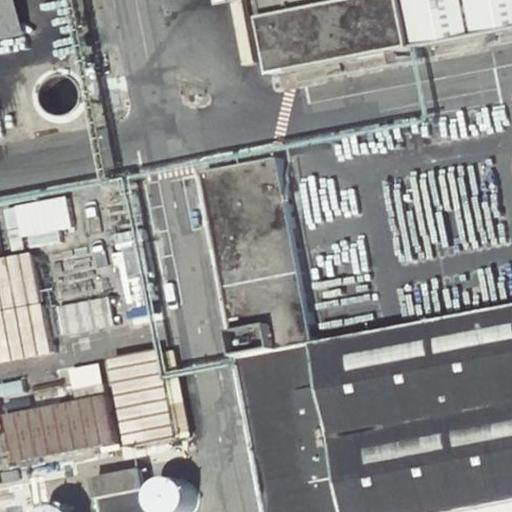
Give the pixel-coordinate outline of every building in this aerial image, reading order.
[(0,0),(0,48),(15,46),(5,0),(0,0)] [(287,82),(511,42),(511,0),(271,0),(272,0),(253,4),(267,86),(287,82)] [(1,96),(0,96),(0,136),(9,134),(1,96)] [(256,511),(458,511),(511,502),(511,278),(433,292),(438,320),(303,345),(271,172),(194,186),(256,511)] [(0,219),(0,253),(79,240),(71,197),(0,209),(0,218),(0,219)] [(106,202),(114,255),(130,253),(121,200),(106,202)] [(0,371),(41,365),(22,268),(0,272),(0,371)] [(95,305),(63,307),(64,334),(97,332),(95,305)] [(144,365),(149,390),(168,386),(164,362),(144,365)] [(94,373),(112,461),(163,453),(150,395),(149,390),(144,365),(94,373)] [(150,395),(163,453),(180,450),(169,392),(150,395)] [(81,488),(84,511),(136,511),(131,479),(81,488)] [(144,509),(145,511),(178,511),(179,511),(179,505),(176,497),(172,494),(164,491),(158,491),(153,493),(149,496),(145,503),(144,509)]
